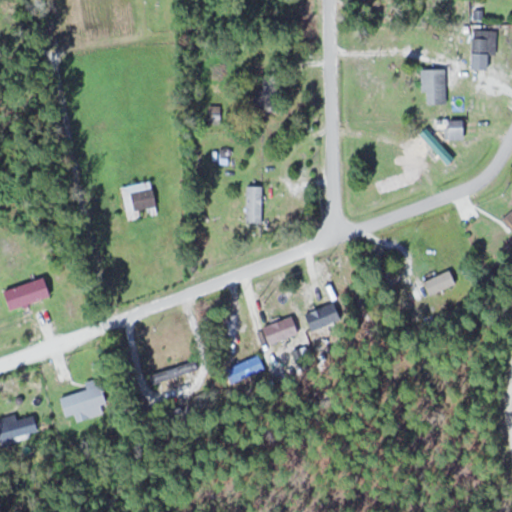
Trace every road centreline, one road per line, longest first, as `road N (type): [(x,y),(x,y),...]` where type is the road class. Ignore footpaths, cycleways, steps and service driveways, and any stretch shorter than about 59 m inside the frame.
road 1 (residential): [(0,360),(471,186),(500,161),(511,136)]
road 2 (residential): [(330,233),(324,0)]
